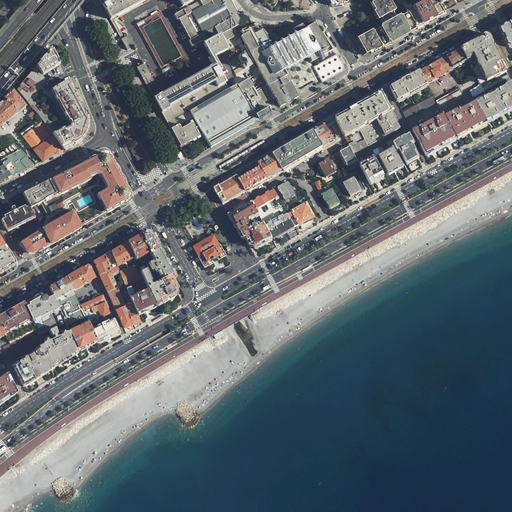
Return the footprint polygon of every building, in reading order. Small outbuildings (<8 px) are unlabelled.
[(100,0),(100,1),(106,12),(127,51),(134,47),(135,50),(137,49),(130,34),(124,37),(114,20),(149,0),(178,0),(183,7),(176,11),(178,14),(175,16),(177,21),(179,21),(190,41),(189,42),(192,47),(195,46),(196,49),(204,45),(212,60),(215,66),(161,95),(144,64),(136,69),(157,107),(180,148),(200,136),(195,127),(193,128),(194,130),(186,134),(177,117),(228,90),(219,74),(222,73),(214,59),(228,51),(224,44),(234,38),(230,31),(238,27),(239,21),(236,15),(237,15),(232,5),(229,0),(100,0)] [(310,0),(256,0),(274,11),(309,10),(312,3),(310,0)] [(406,14),(407,16),(401,19),(397,22),(395,20),(392,15),(394,14),(386,0),(377,0),(369,5),(379,23),(380,22),(383,27),(382,29),(373,35),(371,32),(367,34),(359,38),(355,41),(364,57),(378,49),(380,48),(386,44),(399,37),(424,23),(437,16),(432,6),(434,5),(431,0),(408,13),(406,14)] [(386,44),(380,48),(381,50),(441,17),(439,14),(435,7),(434,5),(432,6),(437,16),(424,23),(399,37),(386,44)] [(258,22),(241,32),(242,35),(255,28),(258,27),(258,22)] [(328,47),(314,22),(305,28),(305,29),(304,30),(300,24),(292,29),(295,35),(308,57),(311,63),(319,58),(321,61),(324,59),(322,56),(329,52),(326,48),(328,47)] [(511,23),(509,24),(499,30),(504,40),(509,49),(511,47),(511,23)] [(271,49),(272,48),(271,47),(271,45),(270,43),(270,42),(267,36),(266,35),(265,34),(264,33),(263,33),(262,32),(261,32),(258,27),(255,28),(242,35),(243,37),(240,38),(280,107),(298,98),(300,89),(292,88),(289,82),(286,77),(287,76),(284,71),(271,49)] [(273,33),(267,36),(270,42),(276,38),(273,33)] [(308,57),(295,35),(272,48),(271,49),(284,71),(308,57)] [(495,78),(507,72),(497,53),(489,38),(487,38),(484,37),(461,50),(468,62),(479,83),(481,86),(495,78)] [(40,73),(58,62),(55,56),(51,50),(37,68),(40,73)] [(468,62),(461,50),(453,54),(447,57),(453,70),(468,62)] [(250,67),(243,55),(237,58),(244,70),(250,67)] [(333,55),(313,67),(322,82),(342,71),(343,66),(335,55),(333,55)] [(428,68),(419,72),(426,85),(453,70),(447,57),(428,68)] [(71,85),(67,79),(51,89),(48,84),(37,90),(35,87),(46,81),(40,73),(37,68),(19,89),(42,121),(64,151),(70,148),(75,145),(79,142),(81,140),(85,135),(87,131),(87,130),(87,129),(88,129),(88,128),(88,127),(88,126),(88,125),(89,124),(88,123),(89,123),(89,122),(88,121),(88,117),(71,85)] [(286,77),(289,82),(292,80),(290,76),(288,74),(287,73),(286,72),(285,71),(284,71),(287,76),(286,77)] [(426,85),(419,72),(404,81),(390,89),(397,103),(427,86),(426,85)] [(511,79),(507,72),(495,78),(499,86),(511,79)] [(210,148),(270,114),(267,110),(266,110),(248,80),(229,91),(190,113),(210,148)] [(37,90),(48,84),(46,81),(35,87),(37,90)] [(511,109),(511,82),(509,84),(505,86),(506,88),(476,104),(487,123),(503,115),(511,109)] [(470,91),(473,97),(484,91),(480,85),(470,91)] [(436,102),(437,105),(442,113),(465,100),(459,89),(436,102)] [(0,126),(6,122),(18,114),(26,108),(14,92),(13,92),(6,98),(8,101),(0,107),(0,126)] [(379,100),(377,96),(360,105),(350,112),(368,146),(396,130),(398,125),(383,98),(381,99),(379,100)] [(402,113),(407,122),(437,105),(436,102),(433,96),(402,113)] [(487,123),(476,104),(460,113),(459,111),(445,119),(457,140),(470,133),(487,123)] [(343,115),(335,120),(344,136),(350,147),(353,154),(368,146),(350,112),(343,115)] [(412,131),(426,157),(434,153),(449,144),(457,140),(445,119),(443,115),(438,117),(439,119),(432,123),(431,121),(423,126),(424,127),(417,131),(416,129),(412,131)] [(57,154),(64,151),(42,121),(23,137),(42,162),(49,158),(48,157),(51,154),(53,153),(55,155),(57,154)] [(320,129),(313,132),(323,148),(334,142),(325,126),(320,129)] [(323,148),(313,132),(295,143),(292,144),(272,156),(281,172),(323,148)] [(414,145),(409,135),(393,144),(397,152),(399,151),(406,164),(418,158),(411,147),(413,146),(414,145)] [(397,152),(393,144),(391,142),(387,144),(390,150),(384,153),(381,147),(372,152),(376,159),(378,157),(387,174),(394,171),(402,166),(395,153),(397,152)] [(0,162),(10,176),(11,177),(23,171),(33,166),(14,143),(0,153),(0,162)] [(350,147),(340,153),(347,166),(351,163),(357,161),(353,154),(350,147)] [(47,180),(22,192),(29,206),(30,207),(32,206),(43,201),(43,202),(47,201),(46,199),(53,196),(57,194),(58,194),(62,191),(63,192),(79,183),(80,185),(94,178),(93,177),(98,174),(104,175),(111,188),(109,191),(101,195),(103,200),(106,206),(108,209),(106,210),(82,224),(80,225),(72,212),(70,214),(63,218),(59,220),(54,223),(45,228),(43,229),(40,231),(37,233),(34,235),(20,242),(27,252),(32,254),(50,244),(97,217),(128,199),(129,196),(129,193),(108,155),(102,153),(96,156),(62,172),(47,180)] [(281,172),(272,156),(258,164),(260,168),(267,180),(281,172)] [(336,172),(328,159),(319,165),(326,178),(336,172)] [(360,167),(370,185),(379,180),(384,177),(374,159),(360,167)] [(0,181),(1,181),(6,177),(7,179),(10,176),(0,162),(0,181)] [(250,174),(238,180),(245,192),(267,180),(260,168),(250,174)] [(93,177),(94,178),(99,175),(101,176),(104,177),(108,187),(107,189),(99,193),(98,195),(100,199),(103,200),(101,195),(109,191),(111,188),(104,175),(98,174),(93,177)] [(54,198),(47,201),(43,202),(50,215),(49,216),(44,226),(52,221),(54,223),(59,220),(58,219),(62,216),(63,218),(70,214),(69,212),(73,210),(74,210),(82,224),(106,210),(104,207),(106,206),(103,200),(100,199),(98,195),(99,193),(107,189),(108,187),(104,177),(101,176),(99,175),(94,178),(94,179),(80,186),(64,194),(63,192),(62,191),(58,194),(59,196),(58,196),(57,194),(53,196),(54,198)] [(359,175),(355,177),(361,190),(365,188),(359,175)] [(238,180),(236,176),(224,183),(217,187),(214,189),(215,192),(222,205),(245,192),(238,180)] [(79,183),(63,192),(64,194),(80,186),(94,179),(94,178),(80,185),(79,183)] [(360,192),(353,179),(343,184),(351,197),(356,194),(360,192)] [(295,196),(288,183),(278,188),(285,201),(295,196)] [(274,190),(251,203),(256,212),(259,210),(266,222),(270,219),(271,220),(278,216),(278,215),(283,213),(277,200),(279,199),(274,190)] [(322,196),(329,209),(335,205),(339,203),(331,190),(322,196)] [(229,216),(240,236),(241,235),(243,240),(245,239),(247,242),(248,242),(250,240),(254,246),(254,247),(255,247),(256,248),(257,248),(258,247),(272,240),(265,227),(256,212),(251,203),(229,216)] [(2,220),(8,232),(35,217),(30,207),(29,206),(26,207),(17,212),(16,210),(13,204),(10,205),(7,207),(11,213),(12,215),(4,219),(2,220)] [(304,222),(314,217),(307,204),(288,215),(295,227),(304,222)] [(72,212),(80,225),(82,224),(74,210),(73,210),(69,212),(70,214),(72,212)] [(265,227),(272,240),(282,234),(295,227),(288,215),(265,227)] [(143,234),(141,235),(149,251),(150,254),(159,248),(151,234),(145,233),(143,234)] [(195,244),(191,246),(197,256),(197,257),(204,269),(216,262),(226,256),(219,245),(218,245),(212,234),(208,236),(207,234),(194,242),(195,244)] [(149,251),(141,235),(135,239),(128,243),(134,257),(135,259),(149,251)] [(134,257),(128,243),(120,247),(111,252),(115,262),(117,265),(117,267),(123,263),(125,262),(134,257)] [(0,248),(0,272),(14,264),(13,259),(7,250),(5,246),(0,248)] [(175,278),(159,248),(150,254),(153,260),(139,268),(145,281),(148,289),(155,305),(174,294),(176,291),(174,289),(176,287),(172,280),(173,279),(175,278)] [(108,254),(104,256),(108,266),(115,262),(111,252),(108,254)] [(93,263),(99,276),(106,272),(106,270),(105,269),(108,266),(104,256),(99,259),(93,263)] [(113,277),(120,273),(120,272),(117,267),(117,265),(109,269),(110,270),(113,277)] [(120,273),(125,285),(140,279),(134,266),(128,269),(126,269),(120,272),(120,273)] [(78,271),(67,277),(73,290),(94,278),(89,268),(85,268),(78,271)] [(106,272),(99,276),(103,282),(106,289),(108,293),(114,290),(112,285),(115,284),(113,277),(110,270),(106,272)] [(73,290),(67,277),(59,282),(48,288),(52,295),(54,301),(73,290)] [(148,289),(145,281),(130,287),(134,295),(148,289)] [(145,309),(155,305),(148,289),(134,295),(130,287),(127,289),(127,290),(129,296),(132,303),(137,313),(145,309)] [(114,290),(108,293),(112,301),(116,310),(124,306),(117,288),(114,290)] [(80,305),(73,290),(54,301),(58,309),(65,324),(66,325),(85,316),(83,311),(80,305)] [(127,290),(121,293),(124,298),(129,296),(127,290)] [(41,292),(23,302),(31,319),(32,321),(41,316),(41,317),(53,311),(54,312),(58,309),(54,301),(52,295),(46,298),(45,296),(44,296),(42,297),(41,296),(42,293),(41,292)] [(83,311),(105,301),(104,299),(102,296),(80,305),(83,311)] [(88,323),(110,313),(105,301),(83,311),(85,316),(88,322),(88,323)] [(9,310),(0,315),(0,327),(4,335),(31,319),(23,302),(9,310)] [(128,314),(132,324),(137,322),(140,321),(137,313),(132,303),(129,304),(127,305),(125,306),(127,311),(129,310),(130,313),(128,314)] [(124,306),(116,310),(125,328),(129,326),(132,324),(128,314),(127,311),(125,306),(124,306)] [(55,329),(65,324),(58,309),(54,312),(53,311),(41,317),(41,316),(32,321),(36,329),(39,336),(49,331),(55,329)] [(31,319),(4,335),(10,344),(36,329),(32,321),(31,319)] [(109,338),(120,333),(114,319),(104,324),(104,323),(101,324),(101,325),(91,329),(92,330),(93,332),(96,341),(98,343),(109,338)] [(74,342),(79,351),(85,348),(85,346),(88,345),(96,341),(93,332),(90,334),(89,332),(92,330),(91,329),(88,323),(88,322),(83,324),(83,325),(69,332),(73,340),(77,338),(78,339),(77,339),(77,340),(74,342)] [(37,347),(43,344),(39,336),(36,329),(10,344),(2,348),(8,358),(12,365),(25,358),(25,357),(34,352),(33,351),(38,348),(37,347)] [(67,359),(79,351),(74,342),(73,340),(69,332),(66,333),(63,334),(61,336),(58,337),(56,333),(55,329),(49,331),(54,339),(49,341),(47,342),(43,344),(54,367),(67,359)] [(37,377),(54,367),(43,344),(37,347),(38,348),(33,351),(34,352),(25,357),(25,358),(12,365),(22,384),(23,386),(37,377)] [(0,403),(16,392),(14,388),(13,386),(7,374),(0,378),(0,403)]
